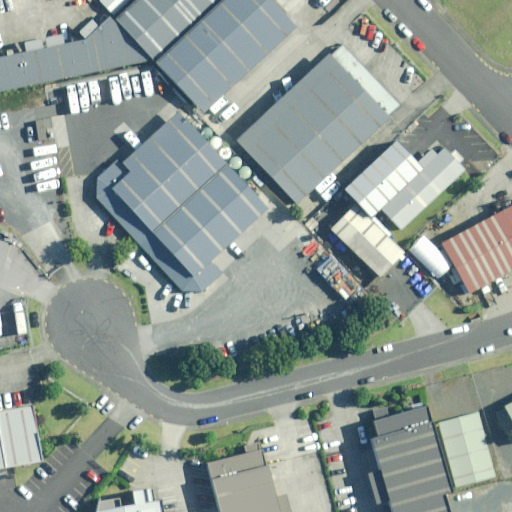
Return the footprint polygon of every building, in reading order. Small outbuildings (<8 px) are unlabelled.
[(0,89),(148,57),(208,0),(121,0),(107,13),(78,37),(0,50),(0,89)] [(272,0),(208,0),(148,57),(196,108),(290,19),(272,0)] [(384,113),(324,50),(229,138),(289,202),(384,113)] [(260,202),(170,107),(95,176),(185,272),(260,202)] [(416,163),(389,134),(336,184),(362,213),(371,204),(416,163)] [(437,185),(416,163),(371,204),(392,227),(437,185)] [(391,254),(344,204),(323,224),(370,273),(391,254)] [(432,240),(458,292),(511,265),(511,216),(506,204),(432,240)] [(341,286),(334,292),(347,305),(361,292),(331,260),(317,274),(329,286),(335,280),(341,286)] [(312,312),(296,319),(304,336),(320,330),(312,312)] [(511,396),(495,406),(511,438),(511,396)] [(0,406),(0,465),(35,459),(24,402),(0,406)] [(380,511),(445,511),(440,490),(446,489),(423,402),(365,418),(370,435),(361,438),(380,511)] [(466,411),(430,420),(447,484),(483,475),(466,411)] [(218,511),(278,511),(260,445),(205,460),(218,511)] [(88,508),(89,511),(161,511),(158,495),(88,508)]
